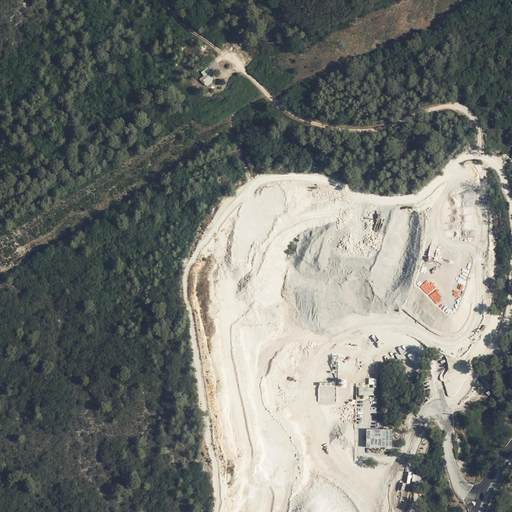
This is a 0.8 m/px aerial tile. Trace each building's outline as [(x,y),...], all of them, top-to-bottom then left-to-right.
[(302,0),(283,0),(281,5),(301,13),(300,17),(317,21),(322,8),(302,0)] [(205,69),(201,72),(203,76),(199,79),(205,87),(214,81),(205,69)] [(435,287),(427,279),(420,287),(428,295),(435,287)] [(429,294),(434,304),(443,299),(438,290),(429,294)] [(407,352),(415,370),(426,365),(417,347),(407,352)] [(328,393),(328,386),(319,387),(319,395),(322,395),(322,393),(328,393)] [(359,395),(374,395),(373,387),(359,387),(359,395)] [(415,418),(407,418),(406,432),(414,433),(415,418)] [(366,448),(392,448),(392,429),(366,429),(366,448)]
